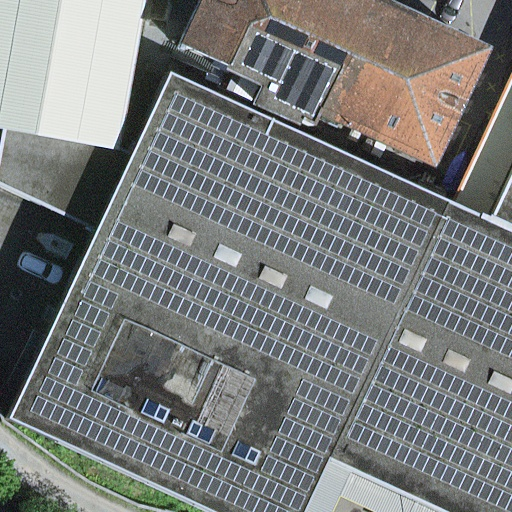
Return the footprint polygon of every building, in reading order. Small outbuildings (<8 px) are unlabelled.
[(0,0),(0,129),(114,147),(140,0),(0,0)] [(364,0),(199,0),(178,47),(270,89),(262,107),(304,127),(313,109),(424,161),(475,51),(364,0)] [(511,65),(449,203),(485,219),(511,161),(511,65)] [(433,511),(511,511),(511,232),(485,220),(485,219),(449,203),(165,73),(132,143),(129,142),(125,151),(114,147),(0,129),(0,131),(0,187),(92,231),(5,419),(204,511),(300,511),(324,461),(433,511)] [(511,161),(485,219),(485,220),(511,232),(511,161)] [(433,511),(324,461),(300,511),(330,511),(337,497),(368,511),(433,511)]
